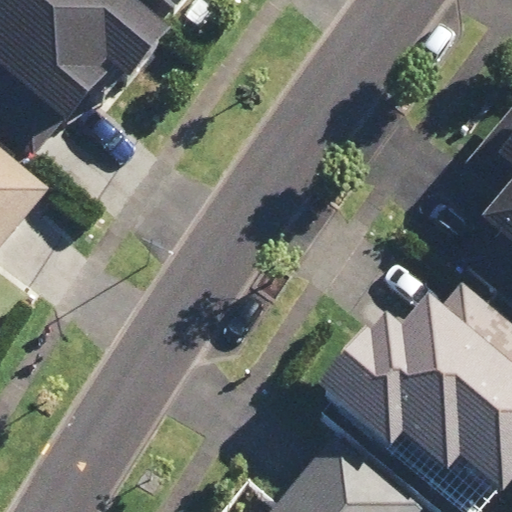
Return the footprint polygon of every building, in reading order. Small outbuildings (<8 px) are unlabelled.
[(190,50),(129,0),(0,0),(0,124),(48,164),(71,136),(78,142),(129,80),(150,98),(190,50)] [(158,0),(194,30),(219,0),(158,0)] [(511,127),(473,178),(510,207),(491,231),(494,233),(467,269),(511,303),(511,127)] [(61,202),(0,152),(0,335),(9,324),(0,317),(0,275),(1,277),(61,202)] [(442,310),(415,342),(399,328),(336,401),(403,459),(416,443),(458,479),(469,466),(511,502),(511,332),(467,295),(449,316),(442,310)] [(425,511),(336,442),(281,511),(425,511)]
